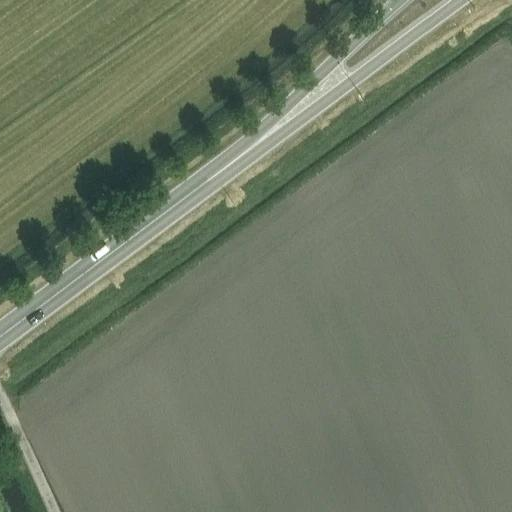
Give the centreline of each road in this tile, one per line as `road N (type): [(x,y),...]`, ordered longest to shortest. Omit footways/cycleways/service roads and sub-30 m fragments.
road 1 (secondary): [(0,337),(256,142)]
road 2 (secondary): [(256,142),(456,0)]
road 3 (secondary): [(401,0),(256,142)]
